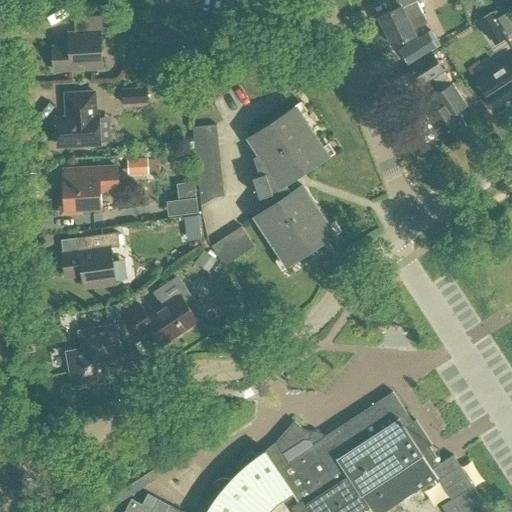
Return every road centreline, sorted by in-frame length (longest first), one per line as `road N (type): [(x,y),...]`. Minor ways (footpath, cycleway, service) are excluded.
road 1 (unclassified): [(19,486),(180,376),(255,361),(321,317),(356,263),(413,225)]
road 2 (residential): [(413,225),(321,0)]
